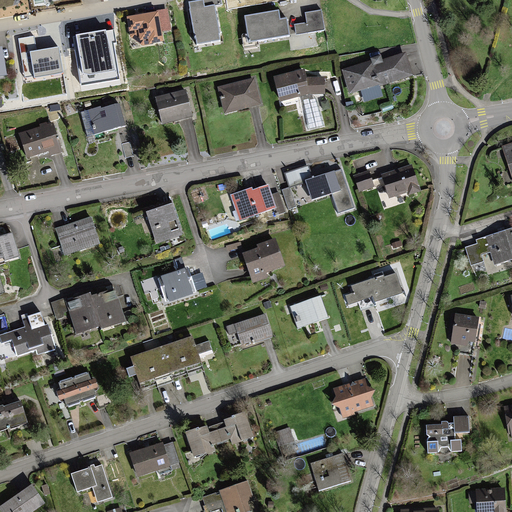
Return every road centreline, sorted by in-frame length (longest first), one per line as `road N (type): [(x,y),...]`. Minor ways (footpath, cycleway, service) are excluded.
road 1 (residential): [(424,129),(0,209)]
road 2 (residential): [(406,352),(382,348),(0,475)]
road 3 (residential): [(0,26),(150,0)]
road 4 (residential): [(389,412),(511,373)]
road 5 (residential): [(406,352),(437,234)]
